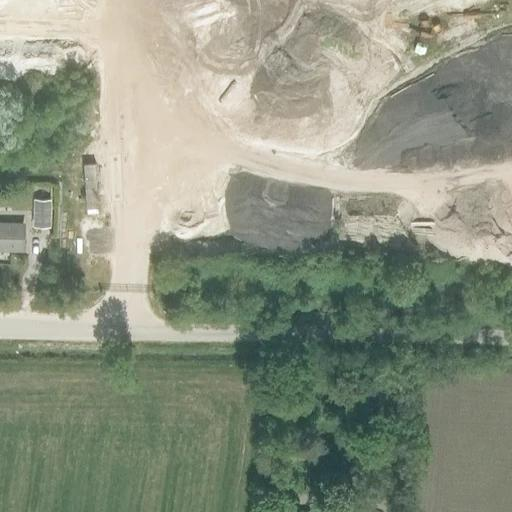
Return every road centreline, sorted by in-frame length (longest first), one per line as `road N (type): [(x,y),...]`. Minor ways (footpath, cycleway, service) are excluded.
road 1 (unclassified): [(511,339),(0,330)]
road 2 (unknown): [(111,0),(125,333)]
